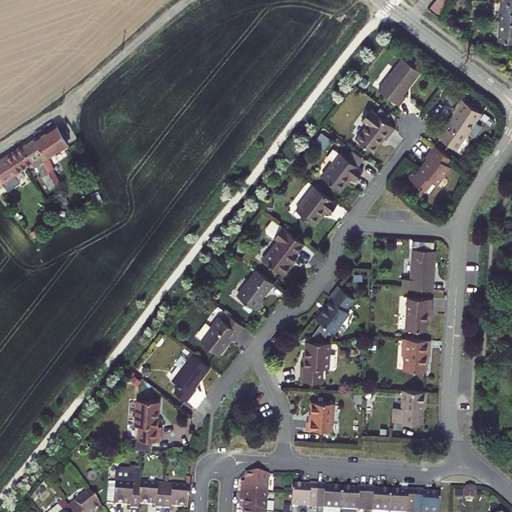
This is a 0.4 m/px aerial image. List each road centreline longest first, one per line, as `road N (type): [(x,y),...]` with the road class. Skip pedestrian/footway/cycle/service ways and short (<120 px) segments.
road 1 (residential): [(489,475),(456,442),(450,421),(460,231)]
road 2 (residential): [(192,0),(60,112),(0,151)]
road 3 (residential): [(282,464),(489,475)]
road 4 (residential): [(380,0),(511,100)]
road 5 (residential): [(253,350),(330,268),(347,224)]
road 6 (residential): [(253,350),(281,411),(282,464)]
